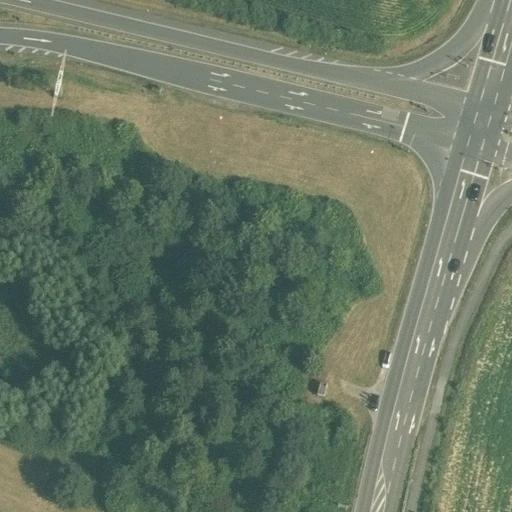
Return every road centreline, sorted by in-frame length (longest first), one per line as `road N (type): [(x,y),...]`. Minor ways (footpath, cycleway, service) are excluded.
road 1 (motorway): [(0,49),(144,63),(440,132),(482,127)]
road 2 (motorway): [(381,86),(1,0)]
road 3 (secondary): [(379,511),(442,283)]
road 4 (secondary): [(442,283),(482,127)]
road 5 (motorway): [(497,0),(455,53),(381,86)]
road 6 (secondary): [(482,127),(511,0)]
